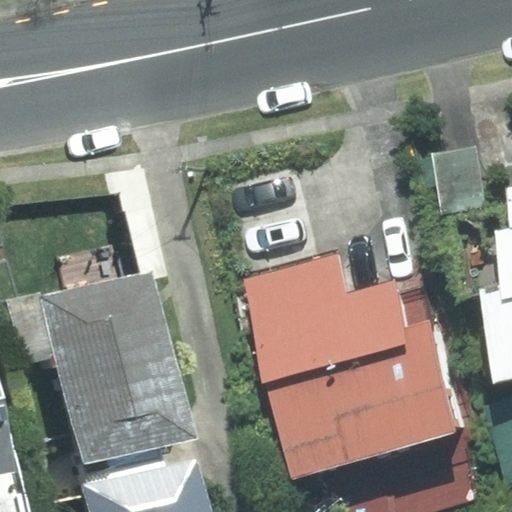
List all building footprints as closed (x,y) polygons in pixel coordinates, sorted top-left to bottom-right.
[(352,251),(256,273),(304,476),(471,436),(444,316),(419,321),(409,277),(361,288),(352,251)] [(134,269),(26,294),(65,463),(172,438),(134,269)] [(511,338),(511,276),(500,279),(511,338)] [(511,397),(495,403),(511,454),(511,397)] [(192,511),(180,461),(70,485),(76,511),(192,511)]
